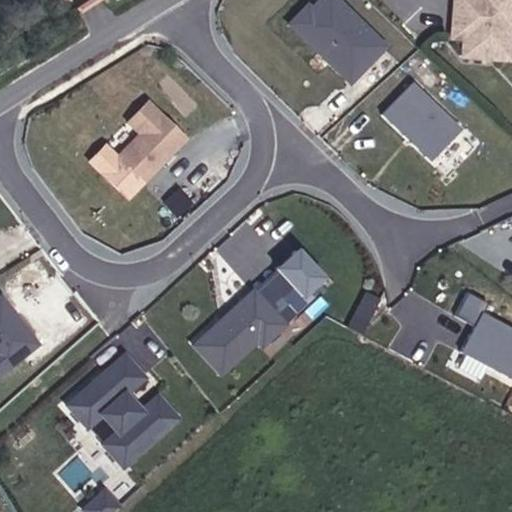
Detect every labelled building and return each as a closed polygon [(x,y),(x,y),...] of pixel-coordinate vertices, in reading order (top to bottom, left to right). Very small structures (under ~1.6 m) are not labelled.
[(380,44),(334,0),(312,0),(306,7),(303,3),(285,22),(323,58),(326,54),(349,76),(380,44)] [(511,0),(459,0),(457,40),(469,40),(467,58),(495,60),(511,61),(511,0)] [(456,125),(409,80),(378,111),(426,157),(456,125)] [(185,129),(148,92),(128,111),(140,123),(116,147),(142,173),(185,129)] [(319,270),(294,242),(274,261),(291,279),(299,288),(319,270)] [(274,261),(251,281),(282,316),(293,306),(279,290),(291,279),(274,261)] [(217,366),(258,329),(263,334),(282,316),(251,281),(228,302),(232,305),(226,310),(223,307),(190,336),(217,366)] [(377,295),(363,287),(344,322),(358,330),(377,295)] [(511,374),(511,325),(480,309),(485,300),(467,290),(454,316),(472,325),(460,348),(511,374)] [(0,293),(0,358),(31,335),(0,293)] [(137,402),(121,384),(141,368),(122,346),(65,395),(84,416),(98,404),(113,422),(99,434),(119,456),(173,410),(154,387),(137,402)] [(480,376),(486,365),(466,353),(459,365),(480,376)] [(103,487),(82,508),(86,511),(110,511),(119,503),(103,487)]
